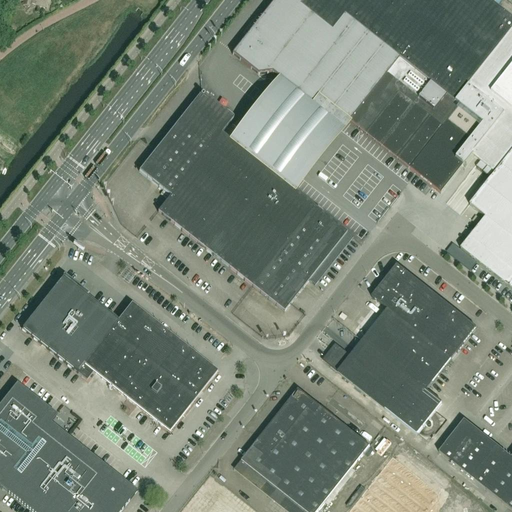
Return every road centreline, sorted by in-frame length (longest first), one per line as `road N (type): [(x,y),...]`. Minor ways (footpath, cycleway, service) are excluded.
road 1 (primary): [(68,207),(235,0)]
road 2 (unclassified): [(278,369),(68,207)]
road 3 (primary): [(201,0),(48,192)]
road 4 (unclassified): [(184,491),(10,351),(0,364)]
road 5 (unclassified): [(393,228),(278,369)]
road 6 (unclassified): [(278,369),(184,491)]
road 7 (unclassified): [(511,322),(393,228)]
road 8 (unknown): [(511,378),(481,419),(462,416),(427,456)]
